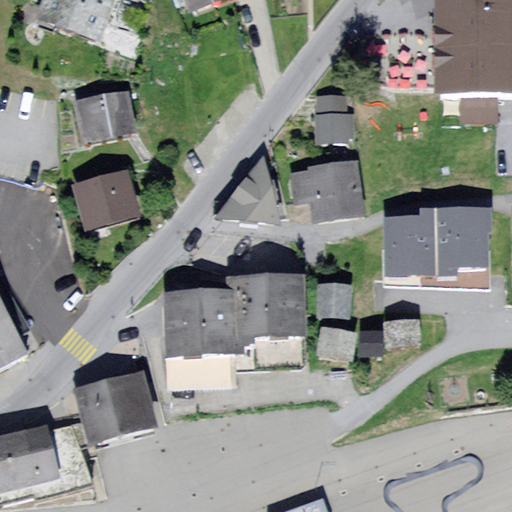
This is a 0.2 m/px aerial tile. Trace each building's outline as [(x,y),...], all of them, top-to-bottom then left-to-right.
[(53,0),(41,32),(97,52),(116,2),(109,0),(53,0)] [(253,0),(181,0),(189,24),(254,4),(253,0)] [(511,14),(434,15),(435,113),(511,112),(511,14)] [(313,98),(320,150),(355,143),(348,95),(313,98)] [(126,101),(73,111),(82,156),(134,146),(126,101)] [(279,230),(264,166),(214,227),(279,230)] [(309,179),(289,182),(294,214),(310,212),(313,232),(366,224),(358,167),(308,174),(309,179)] [(127,178),(73,193),(87,240),(140,225),(127,178)] [(492,241),(492,215),(420,216),(420,227),(383,227),(384,284),(457,283),(457,275),(488,275),(488,241),(492,241)] [(226,290),(163,292),(165,391),(238,389),(237,369),(306,368),(303,276),(226,278),(226,290)] [(353,286),(318,284),(316,319),(351,321),(353,286)] [(0,302),(0,373),(27,358),(0,302)] [(418,322),(383,324),(384,349),(419,347),(418,322)] [(356,333),(321,327),(316,357),(351,363),(356,333)] [(382,331),(359,331),(359,356),(382,356),(382,331)] [(79,449),(157,429),(142,373),(74,389),(82,424),(72,426),(79,449)] [(72,426),(0,444),(0,504),(35,495),(36,501),(92,487),(79,449),(72,426)]
